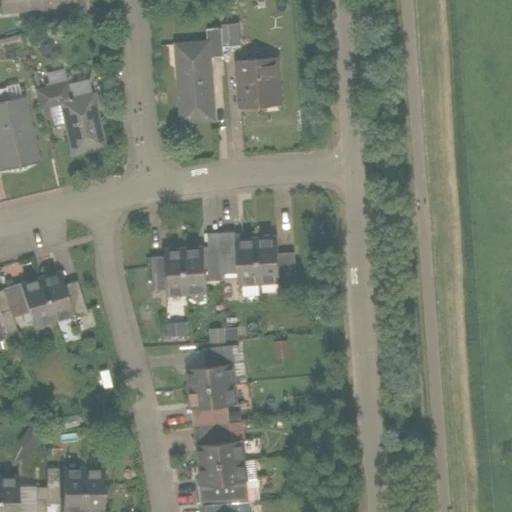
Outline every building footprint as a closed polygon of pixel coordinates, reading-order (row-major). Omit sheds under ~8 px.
[(65,0),(0,0),(0,16),(66,11),(65,0)] [(234,26),(221,27),(221,32),(221,41),(235,41),(234,26)] [(205,32),(205,45),(210,44),(211,59),(222,58),(221,41),(221,32),(205,32)] [(205,45),(171,46),(175,128),(213,126),(211,59),(210,44),(205,45)] [(277,60),(233,63),(236,111),(280,108),(277,60)] [(64,83),(34,90),(38,109),(59,104),(69,102),(64,83)] [(92,96),(69,102),(59,104),(71,154),(104,146),(92,96)] [(24,97),(0,103),(0,169),(39,160),(24,97)] [(201,260),(196,260),(198,294),(216,293),(216,286),(227,285),(225,251),(226,246),(200,247),(201,260)] [(268,248),(225,251),(227,285),(228,296),(271,294),(268,248)] [(196,258),(152,261),(155,306),(198,303),(198,294),(196,260),(196,258)] [(61,274),(19,287),(32,330),(74,317),(61,274)] [(203,343),(205,358),(219,356),(218,342),(203,343)] [(192,363),(195,381),(226,377),(224,359),(192,363)] [(180,383),(185,425),(220,421),(231,420),(226,377),(195,381),(180,383)] [(185,425),(183,425),(186,457),(224,453),(220,421),(185,425)] [(224,453),(186,457),(190,497),(241,492),(237,451),(224,453)] [(104,511),(104,469),(64,470),(64,511),(104,511)] [(0,473),(0,511),(14,511),(15,491),(15,474),(0,473)] [(34,511),(35,491),(15,491),(14,511),(34,511)] [(189,495),(190,511),(245,511),(244,491),(241,492),(190,497),(189,495)]
